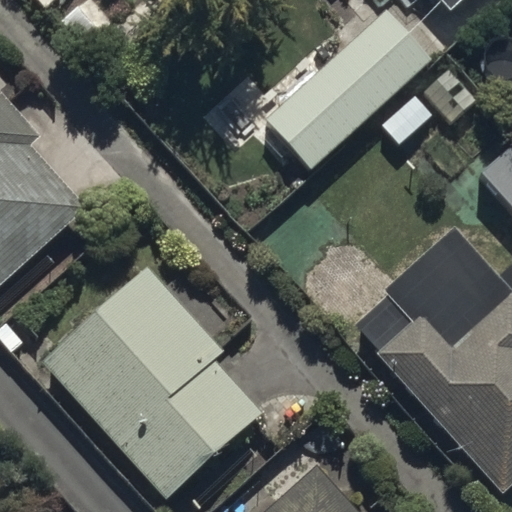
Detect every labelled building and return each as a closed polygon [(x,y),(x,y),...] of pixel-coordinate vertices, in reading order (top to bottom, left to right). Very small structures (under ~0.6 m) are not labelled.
[(439,0),(453,14),(467,0),(439,0)] [(431,66),(386,17),(265,129),(310,178),(431,66)] [(9,88),(0,78),(0,290),(86,213),(33,154),(45,143),(2,95),(9,88)] [(511,152),(510,150),(480,177),(511,212),(511,152)] [(410,328),(376,358),(506,502),(511,497),(511,297),(454,233),(382,297),(410,328)] [(223,356),(147,273),(43,369),(167,504),(261,418),(217,370),(213,365),(223,356)] [(355,511),(316,469),(267,511),(355,511)]
